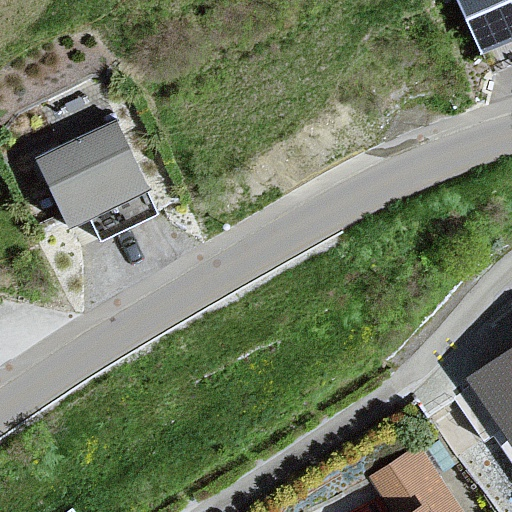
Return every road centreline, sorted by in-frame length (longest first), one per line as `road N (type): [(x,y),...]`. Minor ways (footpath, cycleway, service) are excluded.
road 1 (tertiary): [(0,411),(302,225),(408,172),(511,133)]
road 2 (residential): [(213,511),(420,368),(511,269)]
